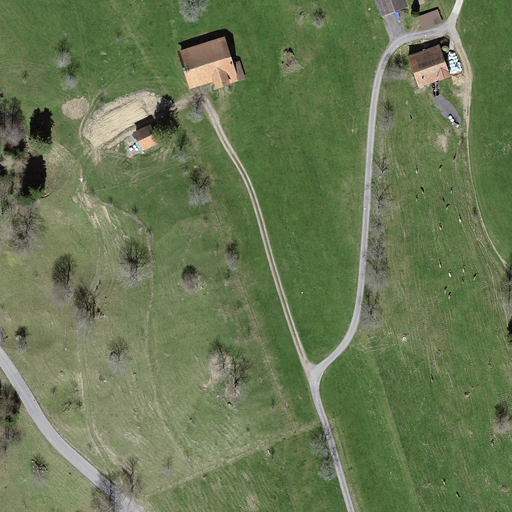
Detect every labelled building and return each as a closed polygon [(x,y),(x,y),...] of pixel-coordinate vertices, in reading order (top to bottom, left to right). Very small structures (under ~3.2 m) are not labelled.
[(402,0),(378,0),(384,13),(405,6),(402,0)] [(425,27),(442,21),(438,11),(422,17),(425,27)] [(223,40),(181,52),(189,81),(213,73),(217,86),(242,79),(237,62),(230,64),(223,40)] [(439,46),(409,56),(419,86),(450,76),(439,46)] [(156,141),(150,127),(136,134),(142,147),(156,141)]
